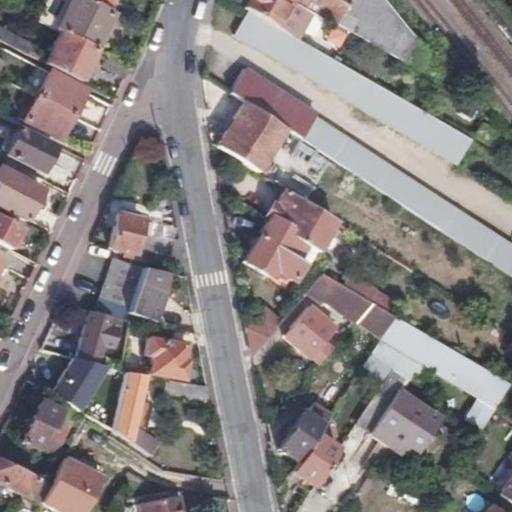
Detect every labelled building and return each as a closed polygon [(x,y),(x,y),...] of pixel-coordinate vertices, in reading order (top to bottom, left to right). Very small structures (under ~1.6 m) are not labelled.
[(17,9),(12,6),(0,0),(0,14),(11,20),(17,9)] [(17,9),(24,12),(29,1),(27,0),(14,0),(12,6),(17,9)] [(58,30),(93,48),(109,15),(102,11),(107,0),(66,0),(52,27),(58,30)] [(247,12),(274,28),(289,2),(285,0),(245,0),(241,8),(247,12)] [(285,0),(289,2),(302,10),(333,28),(335,24),(415,70),(424,52),(382,0),(285,0)] [(274,28),(301,43),(307,32),(293,24),(302,10),(289,2),(274,28)] [(459,160),(469,141),(301,43),(274,28),(247,12),(233,36),(455,165),(459,160)] [(0,40),(25,54),(30,44),(0,28),(0,40)] [(77,81),(93,48),(58,30),(41,62),(77,81)] [(122,78),(128,66),(106,54),(99,67),(122,78)] [(244,71),(229,94),(243,103),(284,130),(296,138),(300,140),(314,119),(316,116),(244,71)] [(46,73),(34,95),(68,113),(81,90),(46,73)] [(54,139),(68,113),(34,95),(26,110),(20,108),(14,119),(54,139)] [(214,147),(256,174),(284,130),(243,103),(214,147)] [(300,140),(428,224),(511,278),(511,248),(442,203),(314,119),(300,140)] [(14,129),(2,153),(37,171),(50,146),(14,129)] [(27,183),(15,177),(0,169),(0,209),(23,221),(39,189),(27,183)] [(15,177),(27,183),(29,178),(17,171),(15,177)] [(315,250),(332,222),(285,192),(269,218),(292,233),(290,236),(302,243),(315,250)] [(129,265),(134,247),(138,233),(141,220),(115,215),(105,249),(114,251),(122,254),(119,262),(129,265)] [(0,244),(8,249),(19,227),(0,216),(0,244)] [(294,255),(302,243),(290,236),(292,233),(269,218),(241,260),(267,277),(274,267),(291,278),(302,260),(294,255)] [(134,247),(162,253),(166,240),(138,233),(134,247)] [(129,265),(140,269),(143,262),(159,266),(162,253),(134,247),(129,265)] [(107,271),(136,281),(140,269),(129,265),(119,262),(112,260),(107,271)] [(131,294),(126,307),(124,313),(150,322),(162,289),(164,274),(140,269),(136,281),(131,294)] [(103,283),(131,294),(136,281),(107,271),(103,283)] [(333,308),(355,322),(369,305),(367,304),(340,288),(319,276),(303,294),(313,302),(320,294),(336,304),(333,308)] [(340,288),(367,304),(374,292),(347,276),(340,288)] [(99,297),(126,307),(131,294),(103,283),(99,297)] [(122,320),(124,313),(126,307),(99,297),(94,311),(122,320)] [(355,322),(379,338),(392,318),(369,305),(355,322)] [(244,330),(250,358),(280,322),(263,308),(244,330)] [(317,364),(332,348),(324,341),(333,331),(305,308),(281,337),(308,360),(310,358),(317,364)] [(110,318),(88,312),(85,325),(75,361),(90,365),(97,367),(102,348),(112,350),(117,331),(107,328),(110,318)] [(379,338),(368,356),(390,370),(381,382),(395,391),(414,363),(475,399),(463,419),(479,429),(494,405),(506,385),(392,318),(379,338)] [(141,356),(148,357),(145,374),(181,380),(184,359),(179,358),(181,344),(144,337),(141,356)] [(360,368),(381,382),(390,370),(368,356),(360,368)] [(81,397),(115,407),(123,374),(119,373),(97,367),(90,365),(81,397)] [(148,455),(151,450),(154,445),(131,429),(140,390),(207,403),(204,388),(123,374),(115,407),(109,431),(139,450),(148,455)] [(367,434),(371,429),(395,391),(381,382),(353,425),(367,434)] [(401,448),(397,454),(410,462),(436,419),(395,391),(371,429),(401,448)] [(76,412),(55,400),(50,409),(37,402),(19,442),(40,452),(41,449),(46,451),(51,440),(55,442),(58,437),(63,439),(76,412)] [(295,464),(315,435),(321,427),(301,413),(276,451),(295,464)] [(367,434),(397,454),(401,448),(371,429),(367,434)] [(337,449),(315,435),(295,464),(288,475),(310,489),(337,449)] [(160,455),(151,450),(148,455),(156,460),(160,455)] [(81,511),(100,477),(62,458),(48,486),(39,502),(57,511),(81,511)] [(39,502),(48,486),(0,462),(0,486),(38,505),(39,502)] [(511,472),(497,494),(511,504),(511,472)] [(136,511),(179,511),(177,498),(136,506),(136,511)]
